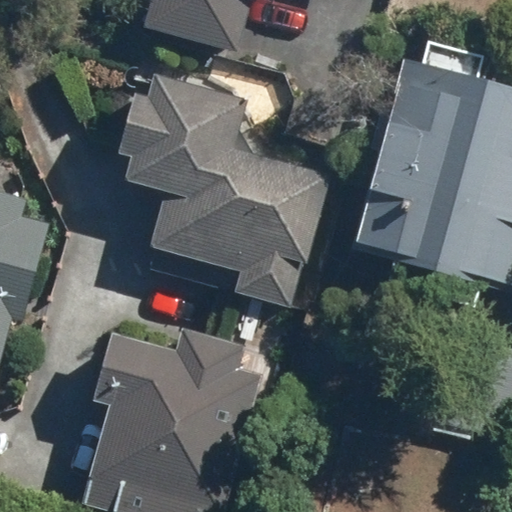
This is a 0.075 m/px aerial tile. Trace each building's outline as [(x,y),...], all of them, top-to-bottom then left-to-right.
[(148,0),(141,33),(190,46),(237,57),(250,0),(148,0)] [(511,297),(511,100),(393,69),(345,254),(511,297)] [(299,292),(327,179),(250,159),(234,131),(241,104),(142,80),(136,105),(124,102),(109,161),(121,164),(115,190),(158,201),(145,254),(233,275),(228,294),(278,306),(282,287),(299,292)] [(22,201),(0,195),(0,345),(6,322),(20,326),(46,227),(17,219),(22,201)] [(167,360),(100,342),(84,403),(101,407),(76,503),(109,511),(224,511),(258,383),(230,376),(237,351),(174,335),(167,360)]
